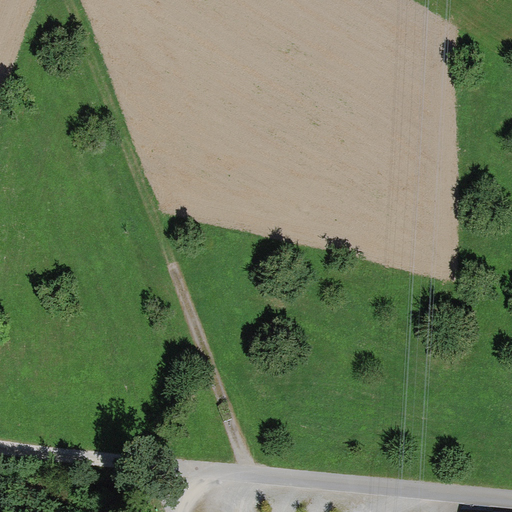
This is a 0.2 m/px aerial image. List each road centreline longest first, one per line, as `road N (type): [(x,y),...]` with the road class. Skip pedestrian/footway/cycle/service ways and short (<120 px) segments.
road 1 (track): [(186,466),(511,494)]
road 2 (track): [(169,266),(248,473)]
road 3 (track): [(186,466),(0,446)]
